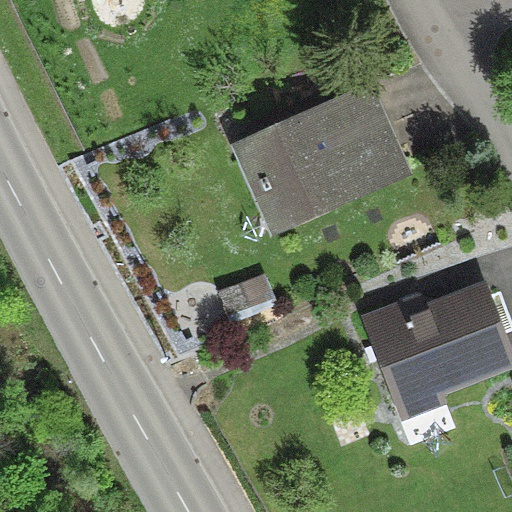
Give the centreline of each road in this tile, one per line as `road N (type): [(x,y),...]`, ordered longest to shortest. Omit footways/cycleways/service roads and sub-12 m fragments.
road 1 (secondary): [(187,511),(0,169)]
road 2 (residential): [(414,0),(511,150)]
